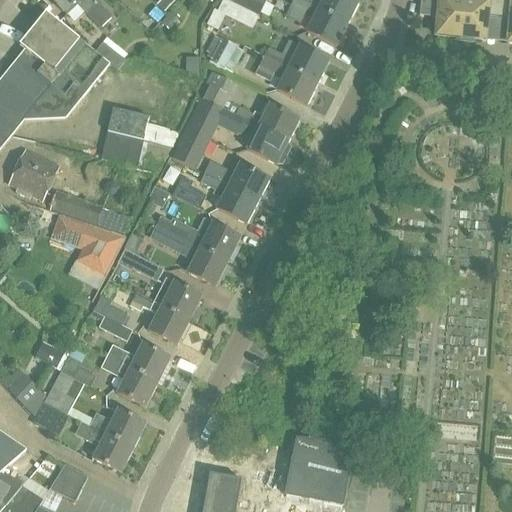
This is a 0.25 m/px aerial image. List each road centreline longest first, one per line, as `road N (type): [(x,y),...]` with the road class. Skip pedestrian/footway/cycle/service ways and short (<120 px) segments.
road 1 (residential): [(153,500),(377,53)]
road 2 (residential): [(153,500),(23,435)]
road 3 (residential): [(377,53),(511,66)]
